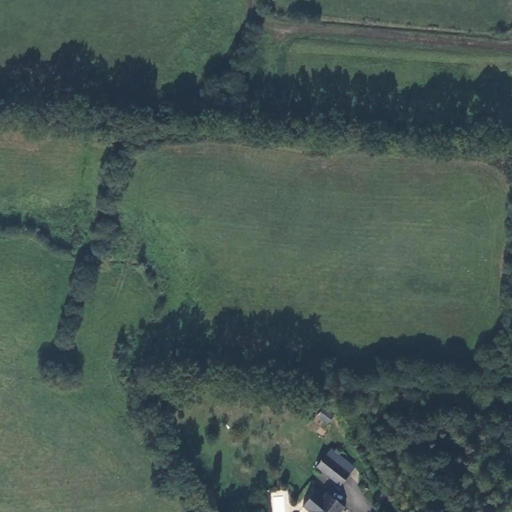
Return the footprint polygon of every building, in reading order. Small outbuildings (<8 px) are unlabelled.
[(328,423),(333,415),(322,409),(318,418),(328,423)] [(349,470),(353,465),(336,451),(332,456),(349,470)] [(332,456),(322,469),(336,480),(341,474),(344,477),(349,470),(332,456)] [(341,511),(345,507),(334,499),(332,502),(322,495),(320,498),(312,491),(300,505),(309,511),(341,511)] [(332,502),(334,499),(325,492),(322,495),(332,502)]
